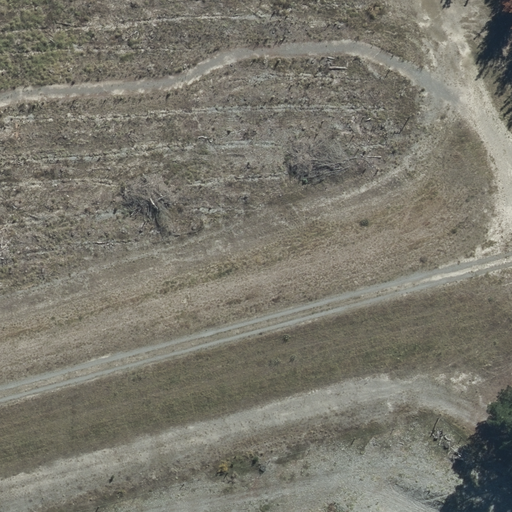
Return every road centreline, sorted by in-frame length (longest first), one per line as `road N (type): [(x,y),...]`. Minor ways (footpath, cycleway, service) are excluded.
road 1 (track): [(0,393),(511,257)]
road 2 (track): [(437,0),(511,219)]
